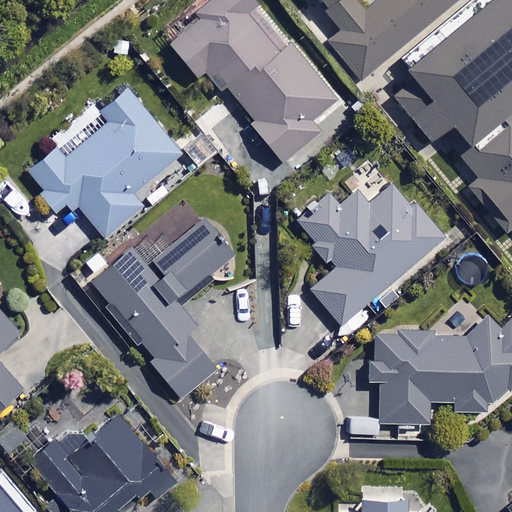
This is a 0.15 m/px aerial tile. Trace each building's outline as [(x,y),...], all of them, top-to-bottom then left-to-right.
[(252,1),(250,0),(202,0),(160,36),(203,87),(216,76),(251,118),(246,121),(279,160),(316,130),(307,118),(331,98),(285,43),(279,48),(244,7),(252,1)] [(511,0),(315,0),(340,29),(327,39),(362,80),(458,0),(378,0),(365,11),(356,0),(491,0),(408,69),(417,79),(395,97),(431,140),(442,130),(482,178),(471,187),(508,230),(511,226),(511,0)] [(68,211),(77,204),(100,234),(138,204),(127,190),(178,150),(125,83),(96,106),(104,116),(58,151),(53,144),(23,167),(53,206),(60,201),(68,211)] [(302,240),(319,259),(324,255),(330,262),(305,283),(340,323),(442,234),(393,178),(367,200),(354,186),(339,199),(328,187),(293,216),(309,234),(302,240)] [(105,259),(95,247),(80,260),(90,272),(86,276),(108,301),(105,304),(150,355),(147,358),(178,395),(212,366),(180,329),(190,321),(172,301),(228,252),(197,216),(143,263),(125,242),(105,259)] [(0,401),(18,386),(0,364),(0,343),(20,327),(0,302),(0,298),(6,293),(0,286),(0,401)] [(496,324),(483,308),(456,329),(365,331),(366,377),(377,377),(378,420),(426,419),(425,399),(445,396),(455,408),(474,407),(511,378),(511,319),(508,315),(496,324)] [(122,511),(117,505),(142,486),(151,498),(171,482),(113,409),(61,450),(51,437),(27,456),(70,511),(122,511)] [(374,413),(348,413),(348,431),(374,431),(374,413)] [(36,511),(0,468),(0,511),(36,511)] [(511,511),(511,493),(501,503),(507,511),(511,511)] [(422,511),(414,496),(354,497),(354,509),(327,509),(327,511),(422,511)]
